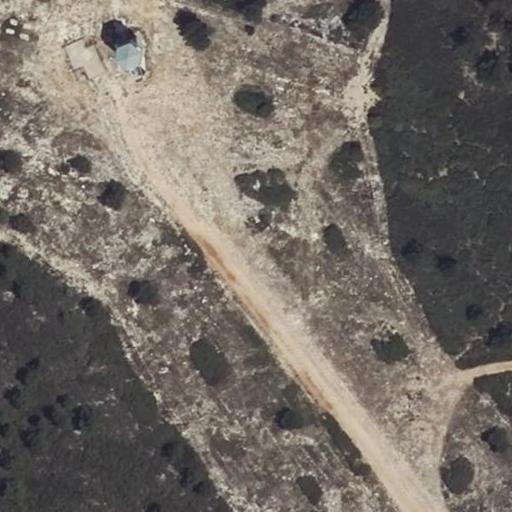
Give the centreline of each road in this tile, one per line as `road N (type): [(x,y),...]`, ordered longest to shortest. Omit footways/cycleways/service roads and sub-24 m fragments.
road 1 (track): [(116,92),(369,455),(418,511)]
road 2 (track): [(511,371),(411,398),(369,455)]
